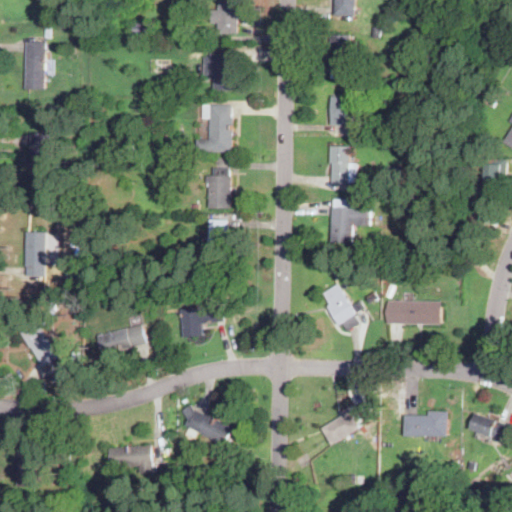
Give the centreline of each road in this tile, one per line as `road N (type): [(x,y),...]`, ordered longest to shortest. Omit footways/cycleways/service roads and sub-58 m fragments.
road 1 (residential): [(276,511),(287,0)]
road 2 (residential): [(0,405),(106,405),(234,368),(493,374)]
road 3 (residential): [(493,374),(490,351),(511,251)]
